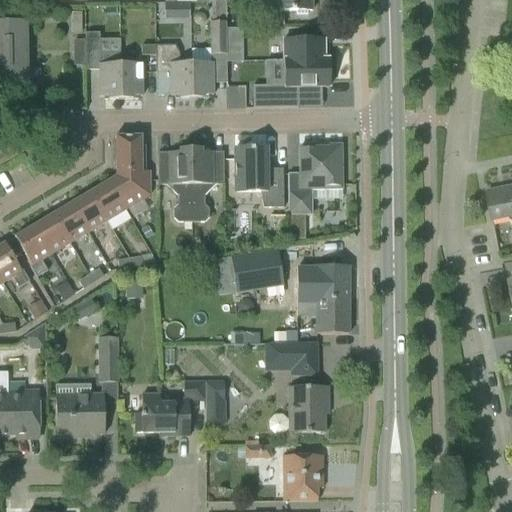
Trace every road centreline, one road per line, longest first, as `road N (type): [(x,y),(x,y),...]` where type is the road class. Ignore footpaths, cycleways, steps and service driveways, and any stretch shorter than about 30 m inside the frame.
road 1 (residential): [(511,510),(449,221),(473,0)]
road 2 (residential): [(79,124),(390,123)]
road 3 (tertiary): [(394,413),(390,123)]
road 4 (residential): [(0,207),(79,158),(79,124)]
road 5 (tertiary): [(390,123),(387,0)]
